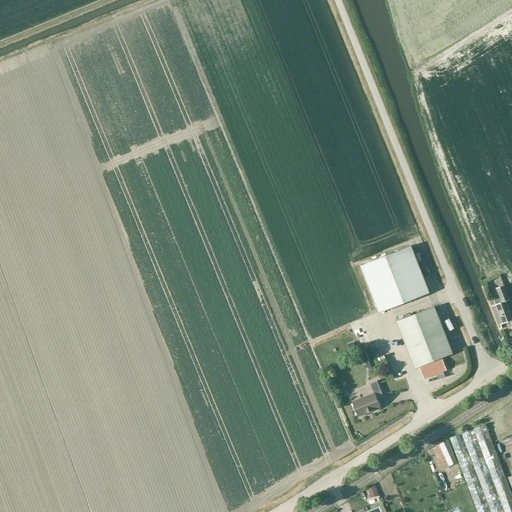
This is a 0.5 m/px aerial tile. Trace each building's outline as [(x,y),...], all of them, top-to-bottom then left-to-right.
[(360,266),(379,313),(430,293),(411,246),(360,266)] [(494,305),(491,306),(496,318),(500,317),(503,324),(511,319),(511,314),(507,301),(510,300),(504,285),(496,288),(500,298),(495,300),(497,304),(495,305),(494,305)] [(434,307),(397,322),(415,368),(453,354),(434,307)] [(442,359),(420,368),(424,379),(446,371),(442,359)] [(352,400),(344,403),(349,414),(356,411),(358,417),(380,408),(376,399),(383,396),(377,381),(370,384),(374,394),(352,402),(352,400)] [(477,511),(511,511),(511,496),(485,425),(450,438),(477,511)] [(372,498),(366,485),(355,490),(361,503),(372,498)]
